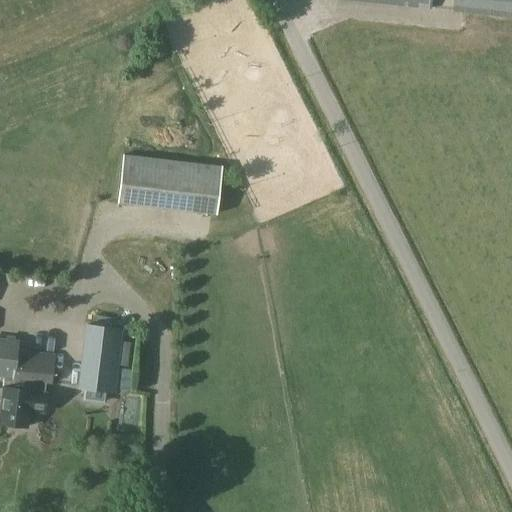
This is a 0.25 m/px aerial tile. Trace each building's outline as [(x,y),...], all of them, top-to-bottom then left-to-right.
[(432,11),(433,0),(336,0),(336,1),(432,11)] [(511,19),(511,0),(454,0),(453,13),(511,19)] [(222,181),(123,171),(118,221),(217,232),(222,181)] [(76,389),(114,394),(122,330),(84,325),(76,389)] [(30,392),(42,394),(43,384),(50,384),(54,357),(16,352),(17,343),(0,341),(0,377),(3,378),(3,386),(30,389),(30,392)] [(30,389),(3,386),(0,406),(0,424),(26,428),(28,412),(43,414),(45,394),(42,394),(30,392),(30,389)]
